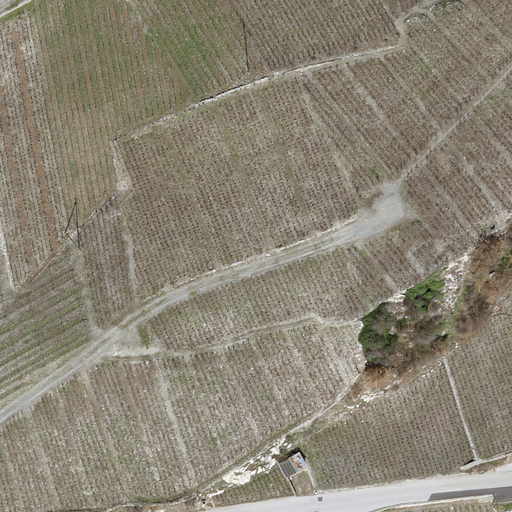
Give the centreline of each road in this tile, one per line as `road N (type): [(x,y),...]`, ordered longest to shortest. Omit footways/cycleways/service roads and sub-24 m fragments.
road 1 (track): [(0,419),(149,306),(386,218)]
road 2 (unclassified): [(289,511),(511,484)]
